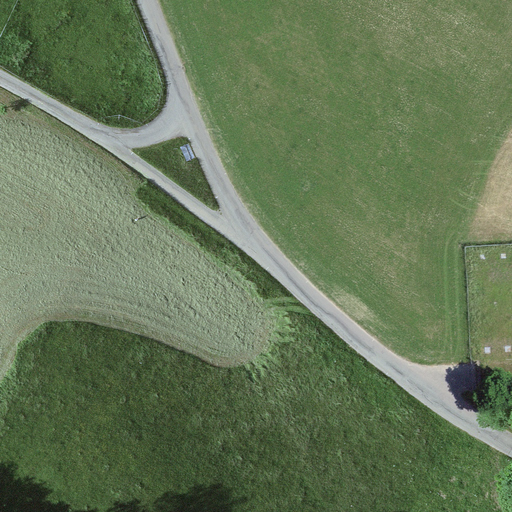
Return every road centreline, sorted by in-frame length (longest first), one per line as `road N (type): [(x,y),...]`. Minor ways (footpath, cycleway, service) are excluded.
road 1 (unclassified): [(511,445),(360,341),(253,241),(214,172),(146,0)]
road 2 (track): [(0,77),(253,241)]
